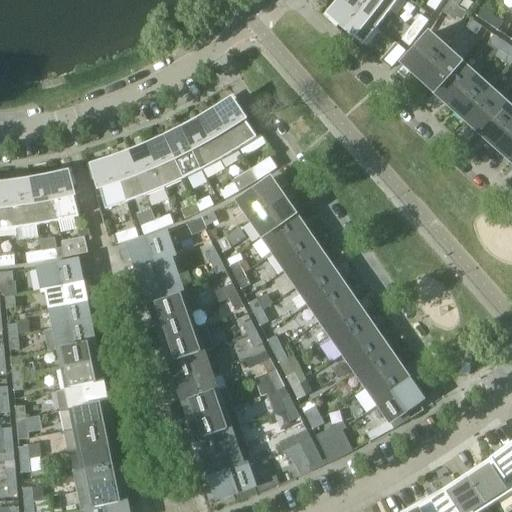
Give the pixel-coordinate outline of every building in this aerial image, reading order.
[(370,37),(377,29),(342,0),(338,0),(327,13),(363,45),(370,37)] [(342,0),(377,29),(390,12),(373,0),(342,0)] [(373,0),(390,12),(399,0),(373,0)] [(430,0),(427,6),(436,11),(442,0),(430,0)] [(450,2),(443,12),(451,18),(458,7),(450,2)] [(477,17),(488,24),(493,16),(482,9),(477,17)] [(411,28),(419,34),(429,22),(420,16),(411,28)] [(503,23),(493,16),(488,24),(498,31),(503,23)] [(482,28),(472,20),(466,28),(477,36),(482,28)] [(402,41),(410,47),(419,34),(411,28),(402,41)] [(420,78),(445,50),(429,35),(395,74),(405,83),(414,72),(420,78)] [(505,43),(494,36),(489,44),(499,51),(505,43)] [(510,58),(511,54),(511,47),(505,43),(499,51),(510,58)] [(390,70),(406,52),(396,44),(380,62),(390,70)] [(460,63),(445,50),(420,78),(427,84),(425,85),(434,93),(460,63)] [(476,77),(460,63),(434,93),(442,101),(444,99),(450,105),(476,77)] [(491,91),(476,77),(450,105),(457,111),(455,113),(464,120),(491,91)] [(506,104),(491,91),(464,120),(473,128),(474,127),(481,132),(506,104)] [(213,109),(239,150),(248,144),(257,138),(230,99),(213,109)] [(511,128),(511,109),(506,104),(481,132),(487,138),(486,140),(495,148),(511,128)] [(230,156),(239,150),(213,109),(204,115),(206,119),(199,123),(221,161),(230,156)] [(181,128),(203,171),(221,161),(199,123),(192,126),(190,123),(181,128)] [(165,140),(184,180),(194,176),(203,171),(181,128),(171,133),(172,137),(165,140)] [(511,159),(511,128),(495,148),(503,156),(505,154),(511,160),(511,159)] [(146,144),(166,189),(169,188),(171,188),(174,187),(177,185),(180,184),(182,182),(184,180),(165,140),(158,143),(157,140),(146,144)] [(156,193),(166,189),(146,144),(136,149),(138,152),(130,155),(146,196),(156,193)] [(122,154),(111,158),(127,203),(137,200),(146,196),(130,155),(123,158),(122,154)] [(93,164),(106,210),(116,207),(127,203),(111,158),(93,164)] [(258,181),(278,169),(271,158),(251,171),(258,181)] [(48,175),(58,222),(69,220),(80,217),(68,171),(48,175)] [(251,171),(232,181),(234,184),(239,193),(253,185),(258,181),(251,171)] [(238,203),(251,221),(282,200),(277,192),(289,185),(281,174),(238,203)] [(31,183),(38,226),(48,224),(58,222),(48,175),(38,177),(38,181),(31,183)] [(22,180),(11,181),(17,229),(19,242),(39,239),(38,226),(31,183),(23,184),(22,180)] [(0,186),(0,231),(17,229),(11,181),(0,183),(0,187),(0,186)] [(225,200),(239,193),(234,184),(220,192),(225,200)] [(214,206),(210,197),(195,204),(200,213),(214,206)] [(287,207),(282,200),(251,221),(262,238),(295,215),(288,205),(287,207)] [(186,220),(200,213),(195,204),(181,211),(186,220)] [(218,222),(214,213),(203,218),(207,227),(218,222)] [(174,225),(170,215),(156,221),(159,231),(174,225)] [(262,238),(274,254),(305,233),(300,226),(302,224),(295,215),(262,238)] [(191,224),(195,232),(207,227),(203,218),(191,224)] [(141,227),(145,236),(159,231),(156,221),(141,227)] [(116,246),(139,238),(136,229),(113,236),(116,246)] [(310,240),(305,233),(274,254),(285,271),(318,249),(312,239),(310,240)] [(136,259),(138,267),(170,257),(171,258),(175,256),(167,235),(118,252),(122,264),(136,259)] [(65,258),(89,254),(85,238),(61,242),(65,258)] [(218,242),(224,253),(232,249),(226,238),(218,242)] [(214,248),(206,252),(211,264),(220,259),(214,248)] [(59,259),(57,249),(42,252),(43,262),(59,259)] [(285,271),(297,288),(328,266),(323,259),(325,258),(318,249),(285,271)] [(28,264),(43,262),(42,252),(26,254),(28,264)] [(0,267),(15,266),(14,256),(0,257),(0,267)] [(170,257),(138,267),(141,276),(139,276),(143,287),(177,276),(171,258),(170,257)] [(48,290),(81,283),(79,275),(93,272),(90,259),(39,270),(44,292),(48,291),(48,290)] [(217,275),(226,271),(220,259),(211,264),(217,275)] [(231,267),(236,279),(245,274),(239,263),(231,267)] [(333,274),(328,266),(297,288),(309,305),(342,282),(335,273),(333,274)] [(14,282),(13,272),(0,274),(1,283),(14,282)] [(251,286),(245,274),(236,279),(242,290),(251,286)] [(183,294),(177,276),(143,287),(147,298),(149,298),(152,306),(184,295),(183,294)] [(309,305),(320,322),(352,300),(347,293),(348,292),(342,282),(309,305)] [(48,291),(52,310),(87,303),(84,291),(82,292),(81,283),(48,290),(48,291)] [(233,285),(224,289),(230,300),(239,296),(233,285)] [(184,295),(152,306),(155,314),(153,315),(157,326),(190,314),(190,315),(201,311),(194,291),(183,294),(184,295)] [(6,297),(7,310),(16,309),(15,296),(6,297)] [(244,307),(239,296),(230,300),(236,312),(244,307)] [(258,300),(249,304),(255,316),(264,311),(268,308),(263,297),(258,300)] [(320,322),(332,339),(365,316),(358,306),(357,308),(352,300),(320,322)] [(87,303),(52,310),(56,330),(89,323),(87,314),(89,314),(87,303)] [(269,323),(264,311),(255,316),(261,327),(269,323)] [(190,314),(157,326),(161,337),(162,336),(165,344),(197,333),(190,315),(190,314)] [(371,326),(365,316),(332,339),(344,356),(375,334),(370,327),(371,326)] [(243,326),(249,337),(257,333),(252,321),(243,326)] [(60,350),(95,343),(92,331),(90,332),(89,323),(56,330),(44,332),(48,352),(60,350)] [(8,326),(9,338),(19,337),(18,325),(8,326)] [(204,353),(204,354),(214,350),(207,329),(197,333),(165,344),(168,353),(166,353),(170,364),(204,353)] [(263,344),(257,333),(249,337),(254,349),(263,344)] [(344,356),(355,372),(388,350),(382,340),(380,341),(375,334),(344,356)] [(20,350),(19,337),(9,338),(11,351),(20,350)] [(268,341),(274,353),(282,348),(277,337),(268,341)] [(97,354),(95,343),(60,350),(64,370),(97,363),(95,355),(97,354)] [(288,360),(282,348),(274,353),(280,364),(288,360)] [(355,372),(367,389),(398,367),(393,360),(395,359),(388,350),(355,372)] [(174,376),(176,375),(179,383),(211,372),(204,354),(204,353),(170,364),(174,376)] [(262,363),(267,374),(276,370),(270,358),(262,363)] [(97,363),(64,370),(68,390),(103,383),(100,371),(99,372),(97,363)] [(12,366),(13,379),(23,378),(22,365),(12,366)] [(398,367),(367,389),(378,406),(411,383),(405,374),(403,375),(398,367)] [(273,385),(282,381),(276,370),(267,374),(273,385)] [(217,392),(217,391),(211,372),(179,383),(182,392),(180,392),(184,403),(217,392)] [(287,378),(293,389),(301,385),(295,374),(287,378)] [(24,391),(23,378),(13,379),(14,392),(24,391)] [(105,394),(103,383),(68,390),(56,393),(60,413),(72,410),(105,404),(103,395),(105,394)] [(424,401),(411,383),(378,406),(395,429),(411,419),(406,413),(424,401)] [(307,396),(301,385),(293,389),(298,401),(307,396)] [(192,422),(224,411),(234,407),(227,387),(217,391),(217,392),(184,403),(187,414),(189,414),(192,422)] [(8,388),(0,388),(0,401),(9,400),(8,388)] [(289,395),(280,399),(286,411),(295,406),(289,395)] [(0,404),(1,414),(10,413),(9,400),(0,401),(0,404)] [(107,412),(105,404),(72,410),(60,413),(64,433),(76,430),(111,423),(109,412),(107,412)] [(292,422),(300,418),(295,406),(286,411),(292,422)] [(16,408),(17,420),(26,420),(25,407),(16,408)] [(234,407),(224,411),(192,422),(195,430),(193,431),(197,442),(241,427),(234,407)] [(313,409),(305,413),(309,422),(318,417),(320,416),(316,407),(313,409)] [(318,417),(309,422),(313,430),(322,426),(324,425),(320,416),(318,417)] [(28,432),(26,420),(17,420),(18,433),(28,432)] [(113,434),(111,423),(76,430),(64,433),(69,452),(70,452),(113,444),(111,435),(113,434)] [(344,423),(328,431),(340,454),(342,458),(353,452),(342,431),(347,429),(344,423)] [(206,460),(237,449),(247,446),(241,427),(197,442),(201,453),(203,452),(206,460)] [(2,429),(4,442),(13,441),(12,429),(2,429)] [(372,442),(380,437),(375,429),(367,434),(372,442)] [(312,468),(323,462),(307,431),(296,436),(300,445),(311,468),(312,468)] [(340,454),(328,431),(317,437),(328,460),(340,454)] [(4,442),(0,441),(0,454),(5,455),(14,454),(13,441),(4,442)] [(113,444),(70,452),(74,472),(119,463),(117,452),(115,452),(113,444)] [(19,448),(21,461),(30,460),(41,458),(40,445),(28,446),(29,448),(19,448)] [(311,468),(300,445),(284,453),(287,459),(292,457),(301,477),(313,472),(312,468),(311,468)] [(511,445),(491,460),(511,489),(511,445)] [(247,446),(237,449),(206,460),(209,469),(207,469),(210,480),(244,469),(248,467),(254,465),(247,446)] [(31,473),(30,460),(21,461),(22,474),(31,473)] [(467,476),(488,509),(511,493),(511,489),(491,460),(467,476)] [(119,463),(74,472),(78,492),(121,483),(120,475),(122,474),(119,463)] [(240,502),(258,495),(248,467),(244,469),(210,480),(218,501),(237,494),(240,502)] [(16,469),(6,470),(7,483),(17,482),(16,469)] [(443,492),(455,511),(483,511),(488,509),(467,476),(443,492)] [(18,495),(17,482),(7,483),(8,495),(18,495)] [(121,483),(78,492),(82,511),(88,510),(88,511),(93,510),(127,503),(125,492),(123,492),(121,483)] [(34,501),(33,488),(23,489),(24,502),(34,501)] [(455,511),(443,492),(418,506),(421,511),(455,511)] [(25,511),(34,511),(34,501),(24,502),(25,511)] [(88,511),(85,511),(129,511),(127,503),(93,510),(88,511)]
